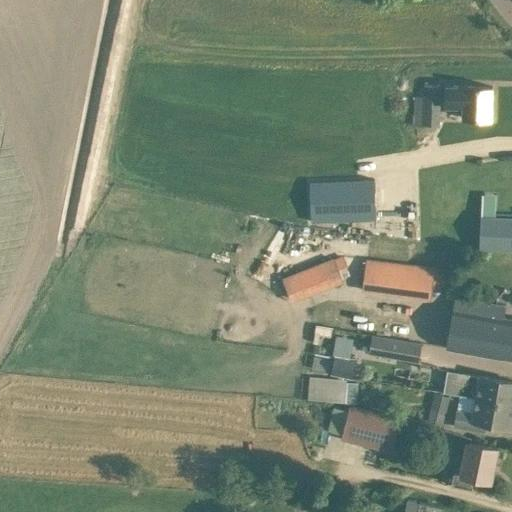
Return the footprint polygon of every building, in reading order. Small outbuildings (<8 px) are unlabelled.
[(415,95),(414,123),(439,124),(441,84),(425,84),(424,96),(415,95)] [(493,85),(465,84),(465,85),(447,85),(446,105),(464,105),(463,117),(492,118),(493,85)] [(430,243),(437,204),(373,192),(366,231),(430,243)] [(511,216),(481,215),(480,247),(511,248),(511,216)] [(343,254),(293,274),(301,294),(342,277),(340,271),(348,268),(343,254)] [(431,299),(432,287),(449,289),(452,269),(367,258),(363,291),(431,299)] [(447,346),(511,357),(511,317),(503,316),(505,305),(456,296),(447,346)] [(351,336),(352,328),(313,324),(312,332),(351,336)] [(373,334),(369,354),(418,363),(422,343),(373,334)] [(352,338),(339,335),(331,374),(353,378),(357,359),(348,358),(352,338)] [(462,382),(460,393),(511,402),(511,379),(481,374),(481,375),(464,372),(462,382)] [(347,379),(309,376),(307,398),(355,402),(356,382),(347,382),(347,379)] [(435,391),(427,420),(442,424),(450,395),(435,391)] [(511,425),(511,422),(511,402),(460,393),(455,425),(484,430),(486,421),(511,425)] [(342,438),(392,452),(401,419),(351,406),(350,411),(334,406),(328,429),(343,434),(342,438)] [(491,479),(498,447),(468,441),(463,467),(455,465),(451,483),(472,488),(475,476),(491,479)] [(419,500),(419,501),(407,498),(404,511),(416,511),(417,511),(422,511),(442,511),(444,505),(419,500)]
